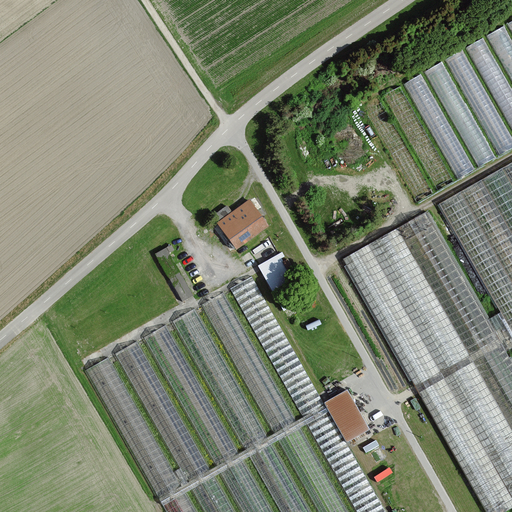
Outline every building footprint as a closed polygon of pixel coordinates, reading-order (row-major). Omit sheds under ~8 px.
[(511,22),(363,108),(418,203),(511,150),(511,22)] [(511,162),(438,205),(511,334),(511,162)] [(250,201),(219,224),(236,247),(267,225),(250,201)] [(511,358),(428,212),(344,260),(487,511),(506,511),(511,509),(511,358)] [(179,300),(192,294),(174,250),(175,249),(173,243),(158,249),(179,300)] [(258,263),(274,291),(298,277),(282,250),(258,263)] [(388,511),(249,268),(83,363),(167,511),(388,511)] [(349,441),(370,430),(347,389),(326,400),(349,441)] [(379,479),(393,470),(390,466),(376,475),(379,479)]
